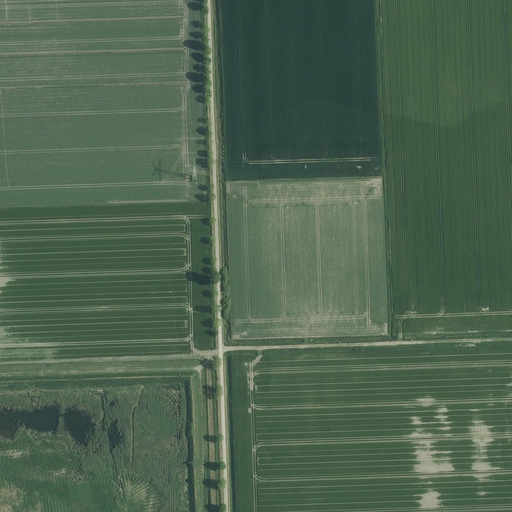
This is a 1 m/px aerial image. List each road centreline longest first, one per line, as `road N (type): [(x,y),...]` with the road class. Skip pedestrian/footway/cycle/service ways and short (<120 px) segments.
road 1 (unclassified): [(225,511),(207,0)]
road 2 (track): [(511,338),(220,348)]
